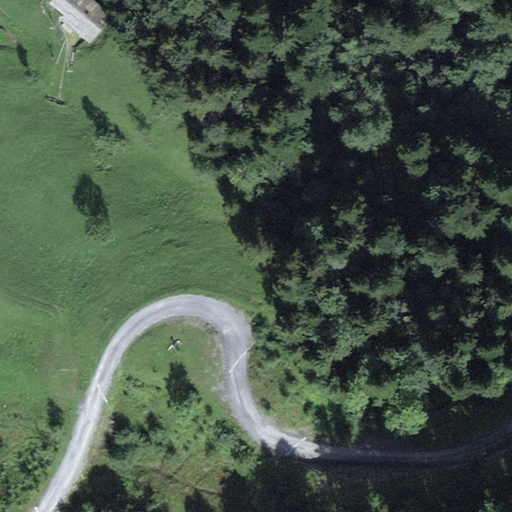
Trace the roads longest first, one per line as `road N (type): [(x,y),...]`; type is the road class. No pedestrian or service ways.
road 1 (track): [(511,429),(447,455),(303,451),(263,433),(242,408),(232,328),(219,314),(168,306),(121,337),(69,473),(42,511)]
road 2 (track): [(91,415),(68,369),(58,315),(0,285)]
